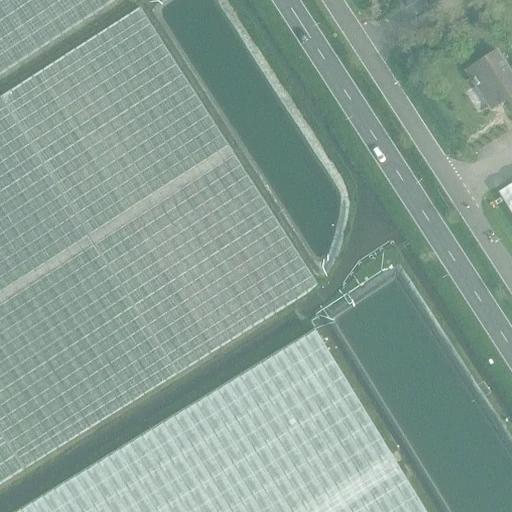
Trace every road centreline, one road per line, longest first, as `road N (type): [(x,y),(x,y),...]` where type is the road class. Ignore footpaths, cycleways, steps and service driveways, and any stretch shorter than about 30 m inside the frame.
road 1 (secondary): [(511,345),(288,0)]
road 2 (unclassified): [(511,270),(337,0)]
